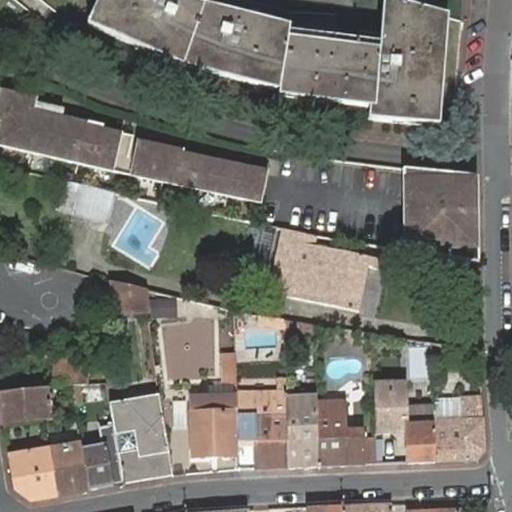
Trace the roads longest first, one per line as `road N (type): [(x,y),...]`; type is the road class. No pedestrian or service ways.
road 1 (residential): [(56,511),(177,492),(511,479)]
road 2 (residential): [(511,478),(503,450),(496,174)]
road 3 (residential): [(503,0),(496,174)]
